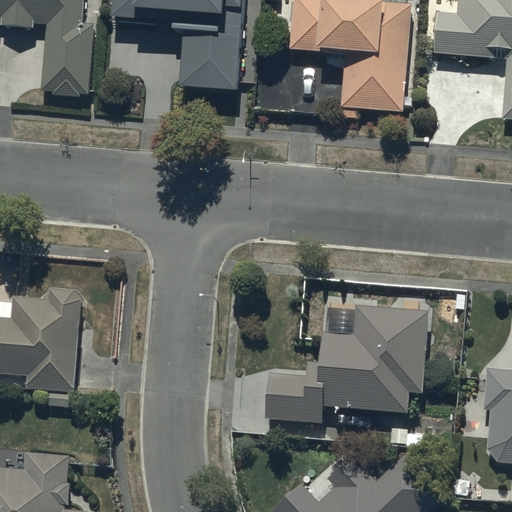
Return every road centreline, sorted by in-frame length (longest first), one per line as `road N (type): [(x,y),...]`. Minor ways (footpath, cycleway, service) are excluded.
road 1 (residential): [(511,220),(188,192)]
road 2 (residential): [(188,192),(172,412),(186,511)]
road 3 (residential): [(188,192),(0,175)]
